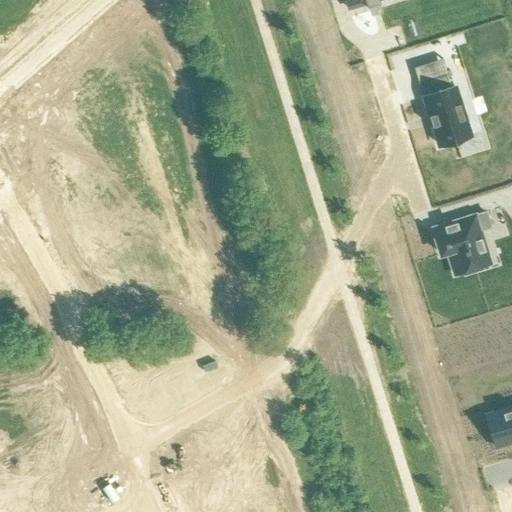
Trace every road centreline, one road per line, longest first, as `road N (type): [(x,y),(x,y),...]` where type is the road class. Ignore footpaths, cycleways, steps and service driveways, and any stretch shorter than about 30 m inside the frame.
road 1 (residential): [(132,456),(281,359),(403,153)]
road 2 (residential): [(0,185),(132,456)]
road 3 (residential): [(0,104),(117,0)]
